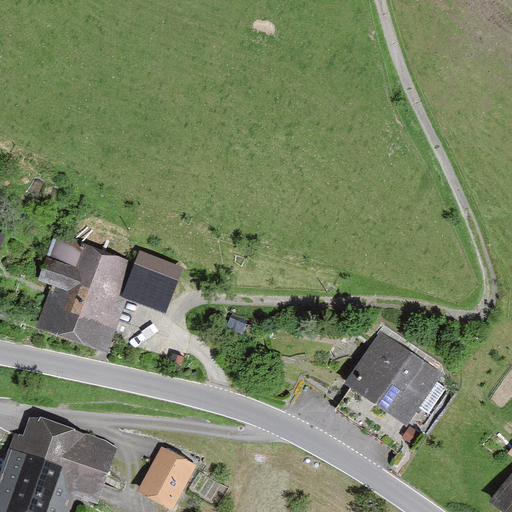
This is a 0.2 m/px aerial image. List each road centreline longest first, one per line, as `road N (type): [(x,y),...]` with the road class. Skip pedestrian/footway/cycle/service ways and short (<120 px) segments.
road 1 (track): [(378,0),(393,64),(481,248),(492,289),(487,310),(467,320),(366,305),(206,302),(171,315),(175,388)]
road 2 (tertiary): [(0,351),(175,388),(286,428),(429,511)]
road 3 (track): [(0,415),(247,435),(286,428)]
